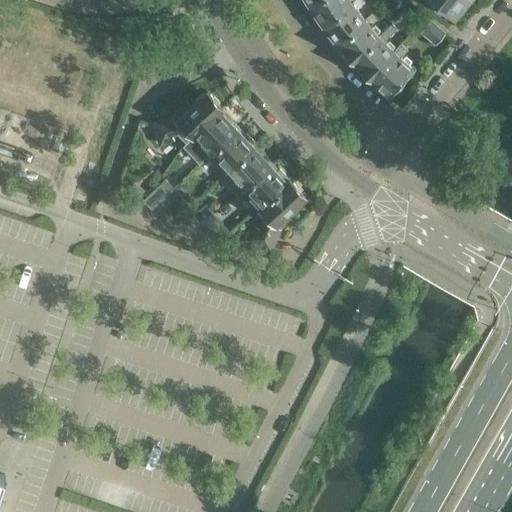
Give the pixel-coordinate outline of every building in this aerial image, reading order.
[(319,0),(311,6),(322,23),(323,25),(353,0),(354,0),(319,0)] [(354,0),(353,0),(323,25),(338,42),(366,17),(359,7),(363,3),(360,0),(354,0)] [(433,0),(435,1),(434,3),(447,14),(449,12),(454,16),(459,10),(462,10),(468,4),(467,1),(467,0),(433,0)] [(366,17),(338,42),(343,48),(342,49),(353,60),(381,32),(373,24),(385,12),(379,6),(366,17)] [(103,161),(135,46),(0,8),(0,94),(25,101),(22,113),(0,107),(0,148),(8,150),(6,155),(50,167),(65,113),(95,121),(85,156),(103,161)] [(420,31),(429,38),(435,42),(444,31),(439,27),(440,26),(431,18),(420,31)] [(381,32),(353,60),(369,78),(370,77),(393,49),(394,50),(395,48),(387,39),(397,29),(390,23),(381,32)] [(393,49),(370,77),(388,93),(402,76),(405,78),(414,68),(411,66),(413,63),(403,54),(407,50),(399,44),(396,49),(395,48),(394,50),(393,49)] [(174,113),(153,123),(152,123),(161,143),(165,142),(175,138),(173,134),(180,130),(183,126),(193,136),(223,108),(206,90),(187,108),(184,104),(174,113)] [(193,136),(187,142),(203,159),(211,151),(237,127),(230,119),(233,117),(223,108),(195,135),(193,136)] [(237,127),(211,151),(227,169),(256,143),(246,132),(244,134),(237,127)] [(256,143),(227,169),(244,188),(271,163),(262,154),(265,152),(256,143)] [(271,163),(244,188),(259,204),(258,205),(259,206),(290,178),(279,166),(276,168),(271,163)] [(166,178),(144,199),(152,207),(155,204),(173,186),(166,178)] [(250,235),(251,235),(249,239),(270,248),(281,226),(291,217),(286,212),(305,195),(290,178),(259,206),(268,216),(262,220),(260,226),(255,224),(250,235)] [(155,204),(163,212),(185,191),(177,182),(155,204)] [(206,202),(188,216),(195,225),(200,222),(214,211),(206,202)] [(214,211),(200,222),(207,230),(227,215),(220,206),(214,211)]
